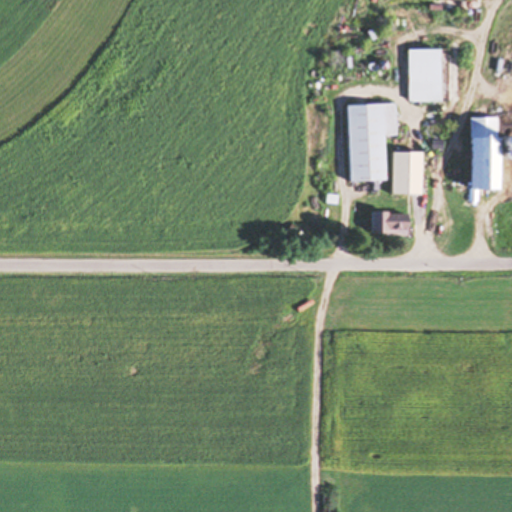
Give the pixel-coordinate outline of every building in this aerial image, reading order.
[(403,49),(403,101),(435,101),(435,49),(403,49)] [(344,181),(380,180),(378,135),(391,135),(391,103),(342,104),(344,181)] [(464,190),(491,190),(491,117),(464,117),(464,190)] [(415,194),(415,151),(386,151),(386,194),(415,194)] [(367,234),(403,234),(403,212),(367,212),(367,234)]
